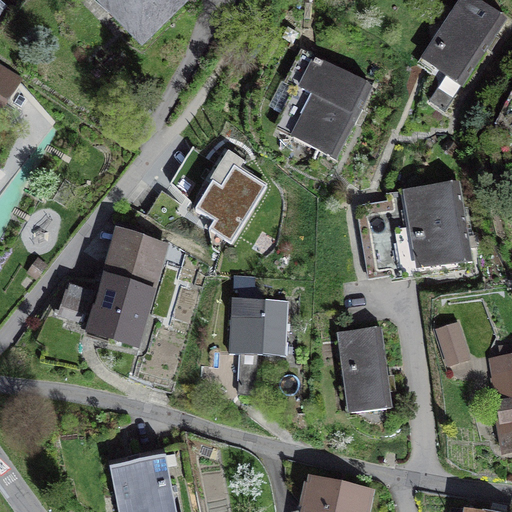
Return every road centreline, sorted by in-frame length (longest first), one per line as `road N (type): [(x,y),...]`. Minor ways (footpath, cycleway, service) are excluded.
road 1 (residential): [(0,385),(85,395),(398,477)]
road 2 (residential): [(180,114),(0,347)]
